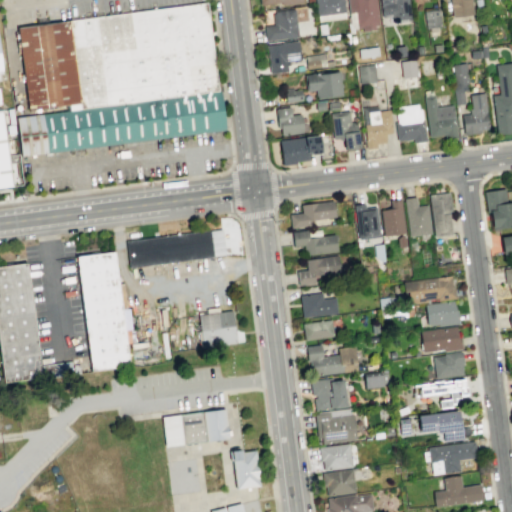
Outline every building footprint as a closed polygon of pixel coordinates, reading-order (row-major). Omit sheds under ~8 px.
[(313,0),(316,15),(344,11),(342,0),(313,0)] [(345,0),(374,0),(377,25),(372,25),(373,30),(361,31),(360,27),(356,27),(355,11),(347,12),(345,0)] [(378,0),(381,16),(391,15),(392,22),(410,20),(407,0),(378,0)] [(448,0),(451,16),(472,13),(470,0),(448,0)] [(210,4),(75,21),(86,107),(221,90),(210,4)] [(262,25),(272,24),(271,13),(273,13),(273,11),(293,9),(296,37),(264,41),(262,25)] [(423,10),(424,28),(439,27),(438,9),(423,10)] [(15,29),(25,109),(76,102),(66,22),(15,29)] [(265,43),(296,39),(299,59),(287,60),(287,65),(285,65),(286,71),(269,73),(265,43)] [(358,48),(358,57),(377,56),(376,47),(358,48)] [(399,61),(401,78),(416,76),(414,59),(399,61)] [(494,64),(511,62),(511,69),(511,120),(511,121),(511,131),(495,134),(490,95),(497,94),(494,64)] [(450,64),(453,84),(452,88),(454,104),(464,103),(462,91),(467,90),(464,63),(450,64)] [(374,82),(373,65),(356,65),(357,83),(374,82)] [(303,75),(306,90),(314,89),(315,98),(340,95),(337,71),(316,74),(316,72),(303,75)] [(300,88),(283,90),(284,102),(301,100),(300,88)] [(226,133),(22,159),(17,117),(221,92),(226,133)] [(468,94),(470,108),(468,108),(468,113),(460,113),(462,133),(480,131),(480,129),(487,128),(482,92),(468,94)] [(422,96),(428,136),(447,134),(448,138),(456,137),(452,104),(435,106),(433,95),(422,96)] [(396,106),(396,112),(394,112),(396,121),(393,122),(396,140),(411,138),(412,142),(425,140),(421,108),(417,108),(416,103),(396,106)] [(274,109),(276,128),(279,128),(280,135),(302,132),(299,114),(290,114),(289,107),(274,109)] [(375,107),(360,109),(363,148),(374,147),(373,143),(384,141),(384,133),(391,132),(388,109),(377,110),(375,107)] [(0,196),(10,195),(1,135),(12,134),(8,108),(0,109),(0,196)] [(328,112),(347,110),(349,122),(354,121),(358,147),(343,149),(341,138),(332,138),(328,112)] [(278,139),(318,135),(319,152),(308,153),(309,159),(281,162),(278,139)] [(20,185),(19,154),(8,155),(10,185),(20,185)] [(482,191),(486,217),(489,216),(491,229),(511,226),(511,218),(510,202),(505,203),(503,188),(482,191)] [(427,194),(433,236),(451,234),(447,211),(450,211),(448,192),(427,194)] [(402,198),(408,236),(429,233),(426,204),(415,206),(414,196),(402,198)] [(388,199),(389,208),(379,210),(382,235),(403,232),(399,198),(388,199)] [(299,205),(300,212),(287,214),(290,228),(308,225),(308,224),(325,222),(324,218),(336,216),(334,202),(332,203),(332,200),(299,205)] [(353,204),(357,239),(378,236),(374,207),(364,208),(363,203),(353,204)] [(128,268),(226,254),(223,228),(124,243),(128,268)] [(290,232),(292,246),(302,244),(304,255),(335,251),(333,234),(307,238),(306,229),(290,232)] [(511,234),(499,236),(501,254),(511,252),(511,234)] [(395,238),(404,237),(405,246),(397,247),(395,238)] [(75,257),(113,253),(128,366),(89,371),(75,257)] [(304,259),(305,269),(295,271),(297,285),(313,283),(312,275),(338,272),(335,255),(304,259)] [(0,366),(0,266),(24,264),(39,377),(2,382),(0,366)] [(511,267),(502,269),(504,283),(511,282),(511,267)] [(401,281),(402,291),(406,291),(408,304),(454,297),(453,286),(451,286),(449,275),(401,281)] [(298,295),(301,316),(336,312),(334,297),(321,298),(320,292),(298,295)] [(423,304),(425,325),(436,323),(437,325),(457,323),(456,310),(454,310),(453,300),(423,304)] [(197,316),(232,312),(236,345),(201,349),(197,316)] [(300,323),(303,340),(332,335),(330,319),(300,323)] [(418,330),(421,351),(442,348),(443,351),(460,348),(458,334),(456,334),(455,326),(418,330)] [(304,346),(306,361),(308,361),(310,376),(355,370),(351,345),(336,348),(336,353),(321,356),(319,344),(304,346)] [(442,353),(442,355),(431,356),(434,378),(462,375),(460,363),(462,362),(460,351),(442,353)] [(362,373),(364,388),(382,385),(379,371),(362,373)] [(308,380),(310,395),(314,395),(314,398),(312,398),(314,410),(345,406),(341,379),(331,380),(330,377),(308,380)] [(417,386),(418,390),(416,390),(417,397),(442,394),(442,392),(448,391),(449,398),(437,400),(438,408),(450,406),(450,404),(453,403),(453,398),(461,397),(460,394),(465,394),(462,378),(441,381),(441,380),(431,381),(431,383),(417,385),(417,386)] [(229,438),(225,410),(160,418),(164,447),(229,438)] [(416,415),(418,431),(435,429),(436,432),(441,431),(442,441),(462,438),(459,418),(457,418),(456,410),(416,415)] [(313,414),(316,437),(320,437),(321,443),(351,439),(351,437),(354,436),(351,414),(329,416),(328,412),(313,414)] [(397,419),(399,434),(408,433),(407,418),(397,419)] [(382,428),(384,435),(391,435),(390,427),(382,428)] [(425,447),(426,451),(421,451),(422,461),(427,460),(427,462),(429,462),(431,474),(458,471),(457,459),(475,456),(473,440),(425,447)] [(317,447),(319,460),(321,460),(322,470),(350,466),(347,443),(317,447)] [(234,492),(260,488),(255,452),(240,454),(240,449),(229,450),(234,492)] [(320,472),(322,486),(324,486),(326,495),(354,491),(350,468),(320,472)] [(441,477),(443,489),(431,491),(434,507),(480,499),(478,484),(460,486),(459,475),(441,477)] [(325,497),(327,507),(325,508),(325,511),(356,511),(371,509),(369,493),(354,495),(354,494),(325,497)] [(241,511),(239,503),(209,510),(209,511),(241,511)]
